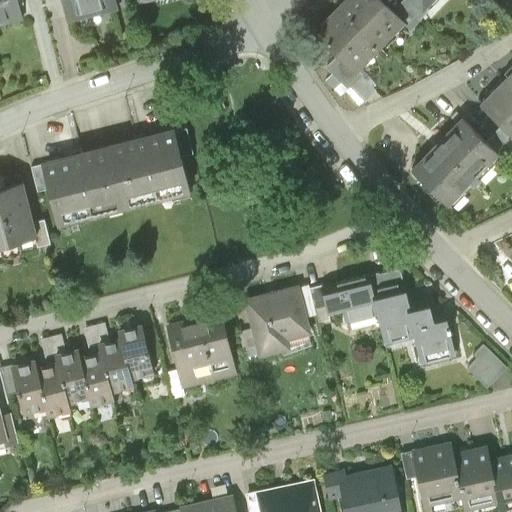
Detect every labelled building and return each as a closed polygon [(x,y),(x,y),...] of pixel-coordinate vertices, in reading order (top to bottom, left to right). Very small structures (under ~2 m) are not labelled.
[(0,0),(0,24),(24,18),(20,0),(0,0)] [(67,0),(72,19),(120,7),(118,0),(67,0)] [(392,7),(385,0),(335,0),(334,1),(378,44),(404,18),(392,7)] [(421,5),(415,0),(398,0),(392,7),(404,18),(412,26),(427,11),(421,5)] [(354,69),(378,44),(334,1),(309,27),(336,52),(354,69)] [(358,74),(354,69),(336,52),(325,64),(347,86),(358,74)] [(511,62),(500,75),(511,86),(511,62)] [(511,86),(500,75),(477,98),(501,121),(511,132),(511,86)] [(483,139),(457,113),(406,165),(445,202),(495,151),(483,139)] [(483,139),(495,151),(502,157),(511,146),(511,132),(501,121),(483,139)] [(112,141),(128,207),(195,191),(178,124),(112,141)] [(128,207),(112,141),(44,158),(45,161),(51,186),(61,224),(128,207)] [(39,189),(51,186),(45,161),(33,164),(39,189)] [(35,220),(24,172),(20,171),(6,174),(3,170),(0,171),(0,249),(4,248),(8,251),(21,248),(24,243),(37,241),(39,237),(35,220)] [(46,217),(35,220),(39,237),(41,244),(53,241),(46,217)] [(388,340),(417,333),(410,304),(415,303),(406,265),(372,273),(381,313),(388,340)] [(348,321),(381,313),(372,273),(324,284),(330,309),(344,306),(348,321)] [(298,282),(245,295),(253,327),(260,355),(293,347),(290,338),(311,333),(306,316),(299,285),(298,282)] [(310,282),(299,285),(306,316),(318,314),(311,286),(310,282)] [(330,309),(324,284),(311,286),(318,314),(319,321),(332,318),(330,309)] [(410,304),(417,333),(451,325),(449,314),(439,316),(435,298),(415,303),(410,304)] [(225,308),(169,322),(180,368),(185,386),(240,372),(225,308)] [(100,341),(110,338),(105,320),(84,326),(89,344),(100,341)] [(120,328),(121,336),(132,378),(154,372),(142,322),(120,328)] [(458,352),(451,325),(417,333),(424,361),(458,352)] [(260,355),(253,327),(238,330),(245,359),(260,355)] [(46,355),(57,352),(67,350),(62,333),(42,338),(46,355)] [(100,341),(103,349),(113,390),(134,385),(132,378),(121,336),(110,338),(100,341)] [(509,366),(486,341),(473,353),(478,359),(469,367),(487,386),(509,366)] [(57,352),(60,359),(69,401),(91,395),(81,355),(79,346),(67,350),(57,352)] [(103,349),(81,355),(91,395),(94,404),(115,399),(113,390),(103,349)] [(39,364),(37,356),(13,362),(20,391),(26,413),(49,407),(39,364)] [(60,359),(39,364),(49,407),(51,416),(72,411),(69,401),(60,359)] [(20,391),(13,362),(0,365),(7,394),(20,391)] [(185,386),(180,368),(166,372),(173,398),(187,395),(185,386)] [(0,439),(9,438),(2,414),(0,404),(0,439)] [(11,412),(2,414),(9,438),(10,442),(19,440),(11,412)] [(200,435),(189,438),(191,448),(202,445),(200,435)] [(448,440),(410,448),(416,474),(424,511),(432,511),(431,503),(460,496),(449,451),(448,440)] [(484,442),(449,451),(460,496),(463,510),(497,502),(488,457),(484,442)] [(416,474),(410,448),(399,451),(405,476),(416,474)] [(511,451),(488,457),(497,502),(499,511),(511,508),(511,451)] [(399,511),(388,465),(342,476),(341,468),(320,473),(327,500),(337,498),(340,511),(399,511)] [(320,511),(312,477),(253,490),(258,511),(320,511)] [(258,511),(253,490),(243,492),(247,511),(258,511)] [(235,511),(230,494),(177,507),(178,511),(235,511)]
